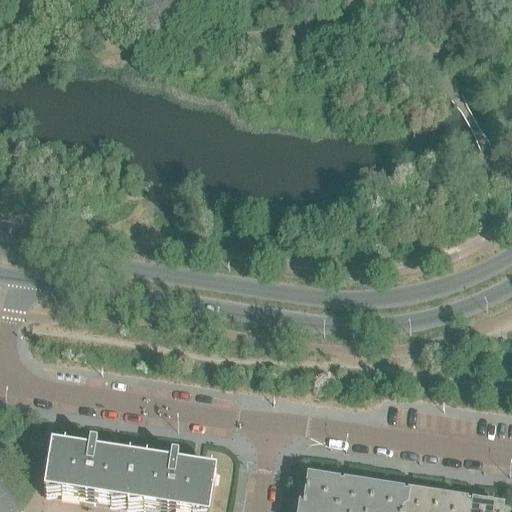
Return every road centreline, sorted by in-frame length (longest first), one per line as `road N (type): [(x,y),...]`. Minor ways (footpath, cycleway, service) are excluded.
road 1 (secondary): [(511,255),(415,294),(326,300),(0,250)]
road 2 (secondary): [(2,277),(344,329),(432,320),(511,288)]
road 3 (residential): [(0,382),(271,421)]
road 4 (residential): [(271,421),(511,458)]
